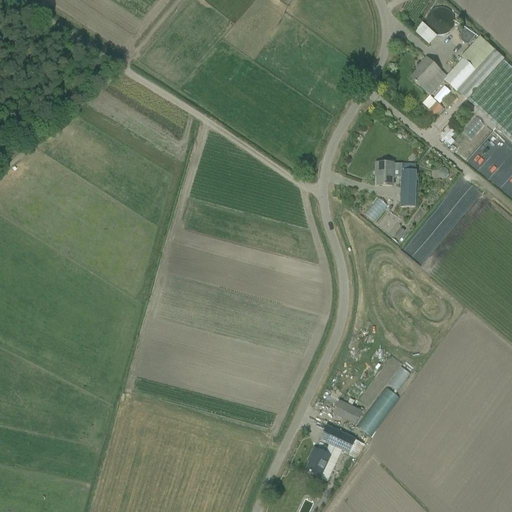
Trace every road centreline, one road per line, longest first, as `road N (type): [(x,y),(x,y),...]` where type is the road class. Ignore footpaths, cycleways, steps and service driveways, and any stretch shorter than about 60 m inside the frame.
road 1 (unclassified): [(257,511),(340,323),(343,280),(323,178),(333,142),(382,59),(386,23),(378,0)]
road 2 (track): [(322,196),(10,0)]
